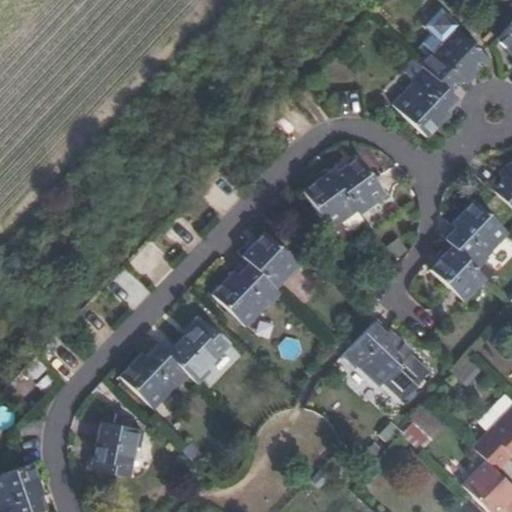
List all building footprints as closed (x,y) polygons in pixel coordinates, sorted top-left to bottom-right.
[(434,51),(437,55),(458,33),(455,30),(459,26),(440,8),(423,26),(431,34),(424,41),(434,51)] [(511,20),(495,38),(511,53),(511,20)] [(464,83),(487,58),(460,31),(458,33),(437,55),(434,51),(420,65),(449,92),(461,80),(464,83)] [(425,137),(448,113),(438,104),(449,92),(420,65),(412,58),(401,69),(412,79),(411,81),(413,83),(391,105),(425,137)] [(438,104),(448,113),(459,102),(449,92),(438,104)] [(357,213),(384,194),(358,156),(331,176),(354,209),(357,213)] [(511,162),(501,175),(503,178),(492,191),(511,209),(511,162)] [(301,192),(328,228),(330,227),(354,209),(331,176),(328,172),(301,192)] [(486,255),(507,232),(473,200),(451,224),(461,234),(450,245),(451,246),(476,269),(488,257),(486,255)] [(338,239),(363,221),(357,213),(354,209),(330,227),(338,239)] [(450,245),(461,234),(451,224),(440,236),(450,245)] [(274,287),(297,263),(263,232),(241,256),(244,259),(254,269),(259,273),(274,287)] [(462,302),(484,277),(476,269),(451,246),(429,270),(462,302)] [(254,269),(244,259),(233,271),(243,281),(254,269)] [(106,286),(128,308),(146,290),(125,268),(106,286)] [(212,295),(245,327),(267,304),(268,306),(280,293),(274,287),(259,273),(254,269),(243,281),(233,271),(212,295)] [(205,336),(212,330),(201,319),(194,326),(205,336)] [(366,329),(377,340),(387,329),(376,319),(366,329)] [(205,367),(227,344),(212,330),(205,336),(194,326),(167,355),(188,375),(197,383),(209,370),(205,367)] [(409,354),(411,352),(387,329),(377,340),(366,329),(342,354),(354,367),(356,365),(379,386),(383,381),(402,399),(428,372),(409,354)] [(281,339),(279,354),(295,357),(297,341),(281,339)] [(162,351),(152,341),(141,353),(151,362),(162,351)] [(119,376),(152,408),(174,386),(176,388),(188,375),(167,355),(162,351),(151,362),(141,353),(119,376)] [(453,372),(463,385),(480,372),(470,360),(453,372)] [(430,440),(446,424),(423,401),(407,418),(411,422),(430,440)] [(511,457),(511,405),(472,448),(495,470),(509,455),(511,457)] [(106,473),(127,477),(134,446),(138,447),(142,430),(101,421),(93,461),(108,464),(106,473)] [(422,450),(431,441),(430,440),(411,422),(401,433),(421,451),(422,450)] [(92,470),(106,473),(108,464),(93,461),(92,470)] [(511,511),(511,486),(485,461),(461,485),(468,493),(487,511),(497,511),(505,504),(511,511)] [(0,511),(34,511),(29,498),(42,493),(31,463),(0,473),(0,511)] [(34,511),(39,511),(48,509),(42,493),(29,498),(34,511)]
